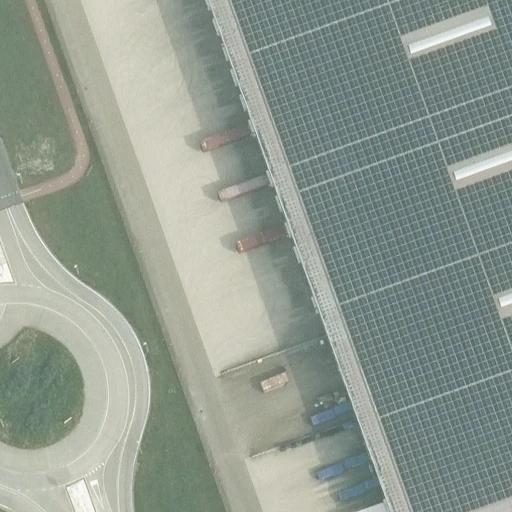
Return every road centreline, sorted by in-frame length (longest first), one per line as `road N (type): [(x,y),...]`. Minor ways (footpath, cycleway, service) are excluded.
road 1 (tertiary): [(125,511),(141,403),(137,360),(107,311),(59,276),(6,208)]
road 2 (tertiary): [(93,460),(116,419),(112,360),(83,320),(32,296)]
